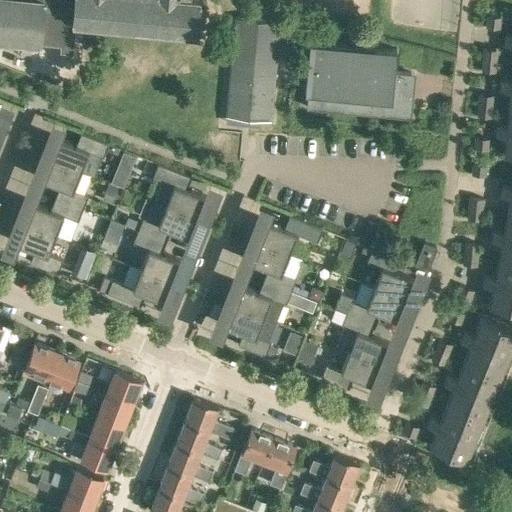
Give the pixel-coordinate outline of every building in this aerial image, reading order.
[(0,0),(0,38),(6,39),(9,0),(0,0)] [(9,0),(6,39),(36,42),(37,41),(61,43),(60,50),(72,51),(75,29),(72,29),(73,20),(84,21),(197,32),(200,0),(9,0)] [(500,27),(501,16),(486,14),(485,26),(500,27)] [(266,111),(274,33),(235,29),(231,65),(227,108),(247,109),(266,111)] [(511,61),(511,32),(507,32),(503,43),(511,43),(511,56),(511,61)] [(409,117),(412,92),(408,92),(410,72),(396,71),(396,49),(309,40),(304,90),(308,91),(306,106),(409,117)] [(483,47),(482,58),(497,60),(498,49),(483,47)] [(497,60),(482,58),(481,70),(496,71),(497,60)] [(511,106),(511,61),(510,78),(500,77),(499,87),(509,88),(508,107),(511,106)] [(478,93),(477,104),(492,105),(493,94),(478,93)] [(492,105),(477,104),(476,115),(491,116),(492,105)] [(511,152),(511,106),(508,107),(506,123),(495,123),(495,133),(505,134),(503,152),(511,152)] [(42,153),(41,154),(80,170),(88,150),(103,156),(108,143),(80,132),(76,144),(51,134),(43,154),(42,153)] [(488,149),(489,137),(474,136),(473,148),(488,149)] [(116,166),(128,171),(134,155),(122,150),(116,166)] [(80,170),(41,154),(41,155),(43,156),(35,175),(59,185),(55,197),(82,208),(87,195),(72,189),(80,170)] [(486,175),(486,163),(472,162),(470,174),(486,175)] [(153,176),(158,178),(163,180),(156,199),(166,203),(165,203),(204,219),(205,218),(203,217),(211,197),(186,188),(191,176),(158,163),(153,176)] [(511,214),(511,179),(511,185),(501,183),(499,193),(509,195),(505,213),(511,214)] [(121,187),(108,182),(102,199),(115,204),(121,187)] [(469,196),(468,206),(482,209),(484,197),(469,196)] [(16,218),(55,234),(63,214),(77,220),(82,208),(55,197),(50,208),(26,198),(18,218),(16,218)] [(204,219),(165,203),(158,223),(143,217),(138,230),(165,240),(170,229),(195,239),(202,219),(204,220),(204,219)] [(482,209),(468,206),(467,218),(481,220),(482,209)] [(511,260),(511,214),(505,213),(502,229),(492,227),(490,239),(500,240),(497,258),(511,260)] [(316,241),(322,228),(289,215),(284,226),(259,217),(252,237),(250,236),(250,237),(289,252),(296,233),(316,241)] [(55,234),(16,218),(16,219),(17,220),(9,240),(34,249),(29,261),(57,272),(62,259),(47,253),(55,234)] [(165,240),(138,230),(133,242),(148,248),(140,267),(179,283),(179,282),(178,281),(186,262),(161,252),(165,240)] [(289,252),(250,237),(249,237),(251,238),(243,258),(268,268),(263,279),(291,290),(296,278),(281,272),(289,252)] [(427,266),(435,244),(424,240),(415,262),(427,266)] [(464,241),(463,251),(478,254),(479,243),(464,241)] [(372,248),(368,247),(364,245),(361,251),(369,255),(372,248)] [(382,267),(374,286),(413,301),(412,300),(419,280),(395,270),(400,259),(372,248),(367,261),(382,267)] [(478,254),(463,251),(462,264),(477,265),(478,254)] [(511,307),(511,260),(497,258),(493,275),(484,273),(481,283),(491,285),(488,302),(511,307)] [(70,272),(86,279),(90,267),(75,261),(70,272)] [(101,288),(113,293),(112,294),(140,305),(145,293),(169,303),(177,283),(179,284),(179,283),(140,267),(132,287),(105,276),(101,288)] [(263,316),(275,321),(283,301),(286,303),(291,290),(263,279),(259,291),(234,281),(226,301),(224,300),(224,301),(263,316)] [(469,300),(474,289),(460,284),(456,294),(469,300)] [(307,295),(318,299),(322,288),(315,286),(310,288),(307,295)] [(347,311),(346,312),(374,323),(378,312),(403,321),(411,302),(413,302),(413,301),(374,286),(366,305),(354,300),(355,297),(341,291),(335,306),(347,311)] [(309,297),(304,308),(311,310),(315,300),(309,297)] [(267,340),(275,321),(263,316),(224,301),(225,302),(218,322),(242,332),(237,344),(265,355),(269,343),(270,342),(267,340)] [(460,323),(465,312),(451,307),(446,318),(460,323)] [(369,334),(374,323),(346,312),(341,325),(344,326),(336,345),(348,350),(387,365),(388,365),(386,364),(394,344),(369,334)] [(503,376),(511,353),(511,329),(479,317),(472,333),(464,331),(458,339),(468,343),(462,360),(503,376)] [(20,329),(17,337),(24,340),(27,332),(20,329)] [(439,338),(434,349),(448,354),(452,344),(439,338)] [(307,363),(314,344),(303,340),(296,358),(307,363)] [(24,367),(45,375),(55,349),(34,341),(24,367)] [(14,343),(10,353),(22,358),(26,347),(14,343)] [(265,355),(272,358),(277,346),(269,343),(265,355)] [(55,349),(45,375),(67,384),(78,358),(55,349)] [(448,354),(434,349),(430,358),(444,364),(448,354)] [(387,365),(348,350),(341,369),(326,363),(321,377),(348,388),(353,376),(377,386),(385,366),(387,366),(387,365)] [(22,358),(10,353),(6,362),(18,366),(22,358)] [(486,419),(503,376),(462,360),(456,376),(447,373),(442,383),(451,386),(445,403),(486,419)] [(115,368),(106,390),(131,400),(139,378),(115,368)] [(80,370),(77,379),(88,383),(92,374),(80,370)] [(88,383),(77,379),(73,388),(84,393),(88,383)] [(422,380),(417,392),(431,397),(435,386),(422,380)] [(38,383),(28,409),(31,410),(41,384),(38,383)] [(41,384),(31,410),(38,413),(48,387),(41,384)] [(0,387),(0,399),(5,402),(9,391),(0,387)] [(106,390),(97,412),(122,422),(131,400),(106,390)] [(431,397),(417,392),(413,401),(427,406),(431,397)] [(71,393),(68,401),(76,404),(79,396),(71,393)] [(194,397),(185,419),(207,428),(208,427),(230,436),(234,426),(212,417),(217,406),(194,397)] [(22,407),(9,402),(5,414),(17,419),(22,407)] [(469,463),(486,419),(445,403),(438,420),(430,417),(425,426),(434,430),(428,446),(469,463)] [(97,412),(88,434),(113,444),(122,422),(97,412)] [(64,413),(60,423),(71,428),(75,417),(64,413)] [(33,426),(55,435),(56,432),(60,423),(37,414),(33,426)] [(207,428),(185,419),(176,442),(198,451),(199,450),(216,457),(220,447),(203,440),(207,428)] [(415,437),(419,426),(405,420),(401,431),(415,437)] [(71,428),(60,423),(56,432),(68,436),(71,428)] [(262,460),(271,437),(249,427),(239,451),(240,451),(234,468),(244,472),(250,455),(262,460)] [(113,444),(88,434),(79,457),(104,467),(113,444)] [(294,446),(271,437),(262,460),(275,466),(269,481),(280,486),(286,470),(284,469),(294,446)] [(194,462),(198,451),(176,442),(167,464),(189,473),(190,473),(208,480),(212,469),(194,462)] [(326,475),(325,476),(348,485),(357,462),(335,453),(330,466),(312,459),(308,468),(326,475)] [(189,473),(167,464),(158,486),(180,495),(199,502),(203,492),(185,485),(189,473)] [(68,487),(67,488),(93,498),(101,476),(76,466),(71,479),(36,465),(33,472),(40,475),(39,476),(51,481),(68,487)] [(47,490),(51,481),(39,476),(36,486),(47,490)] [(316,497),(316,498),(338,507),(348,485),(325,476),(321,487),(304,480),(300,490),(316,497)] [(180,495),(158,486),(149,508),(157,511),(188,511),(176,507),(180,495)] [(67,488),(59,510),(64,511),(87,511),(93,498),(67,488)] [(228,488),(224,498),(228,499),(232,501),(236,491),(228,488)] [(222,511),(228,499),(217,495),(210,511),(222,511)] [(260,511),(261,511),(265,502),(255,498),(251,508),(258,511),(260,511)] [(292,511),(336,511),(338,507),(316,498),(312,509),(296,502),(292,511)] [(222,511),(233,511),(238,503),(228,499),(222,511)] [(238,503),(233,511),(246,511),(248,507),(238,503)]
